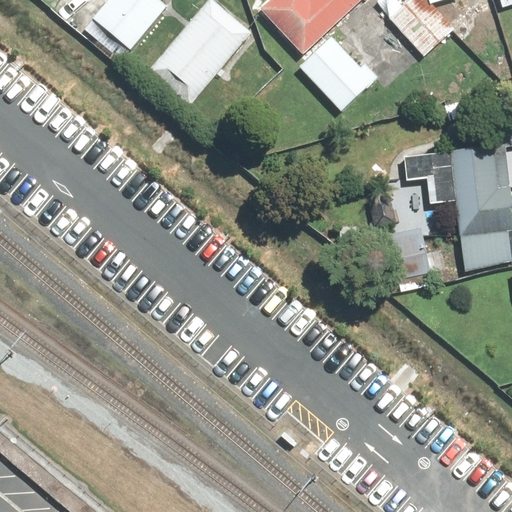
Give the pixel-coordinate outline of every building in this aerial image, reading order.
[(126,52),(158,14),(163,8),(153,0),(105,0),(88,21),(126,52)] [(214,72),(219,67),(246,35),(206,0),(188,21),(184,26),(142,74),(183,109),(214,72)] [(274,0),(260,14),(300,57),(361,0),(274,0)] [(411,0),(404,0),(384,22),(427,62),(451,37),(411,0)] [(333,41),(297,73),(340,121),(376,89),(333,41)] [(511,227),(500,150),(428,161),(441,250),(511,239),(511,227)] [(411,193),(375,195),(379,262),(425,259),(423,216),(412,216),(411,193)] [(29,511),(17,489),(0,497),(0,511),(29,511)]
